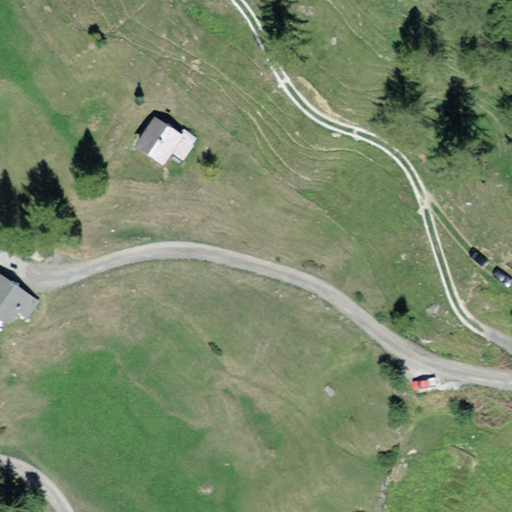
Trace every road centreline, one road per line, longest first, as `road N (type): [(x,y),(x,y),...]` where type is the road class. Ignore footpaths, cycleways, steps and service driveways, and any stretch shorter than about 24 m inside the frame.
road 1 (track): [(0,244),(25,270),(201,248),(292,270),(441,358),(511,374)]
road 2 (track): [(236,0),(280,64),(423,186),(458,306),(511,339)]
